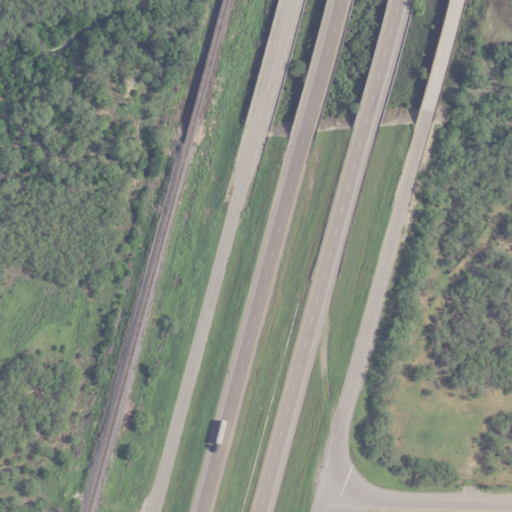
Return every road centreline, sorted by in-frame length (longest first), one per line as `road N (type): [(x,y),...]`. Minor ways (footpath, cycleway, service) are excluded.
road 1 (motorway): [(338,0),(200,511)]
road 2 (tertiary): [(317,511),(422,123)]
road 3 (motorway): [(257,511),(363,126)]
road 4 (tertiary): [(152,511),(256,131)]
road 5 (residential): [(322,494),(511,501)]
road 6 (tertiary): [(256,131),(291,0)]
road 7 (motorway): [(363,126),(396,0)]
road 8 (tertiary): [(422,123),(454,0)]
